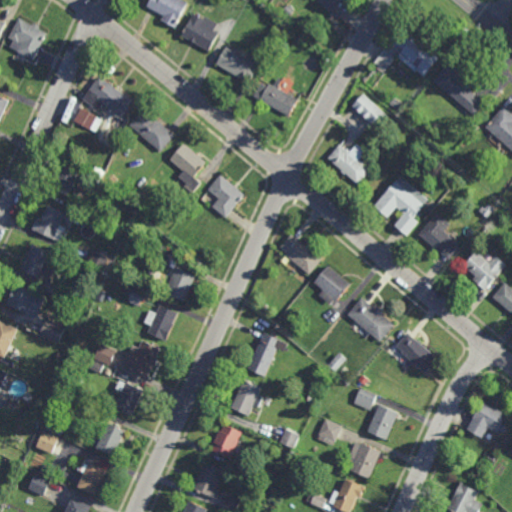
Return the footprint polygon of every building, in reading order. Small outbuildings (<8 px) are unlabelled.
[(152,0),(185,0),(189,2),(175,31),(160,23),(164,16),(149,8),(152,0)] [(352,0),(349,4),(343,0),(333,12),(318,1),(318,0),(352,0)] [(290,15),(284,9),(288,4),(295,10),(290,15)] [(214,50),(221,35),(215,32),(220,21),(206,15),(204,19),(195,14),(185,36),(214,50)] [(22,18),(50,34),(35,61),(21,53),(26,45),(11,37),(22,18)] [(399,30),(437,59),(422,78),(395,57),(402,49),(391,40),(399,30)] [(253,84),(262,68),(229,49),(220,65),(253,84)] [(449,65),(462,76),(459,79),(470,89),(469,91),(484,105),(474,117),(434,81),(449,65)] [(101,77),(135,101),(124,117),(105,103),(100,110),(85,99),(101,77)] [(292,117),(301,101),(272,85),(263,101),(292,117)] [(0,92),(10,97),(0,117),(0,92)] [(387,114),(364,94),(353,106),(376,127),(387,114)] [(96,132),(75,120),(81,108),(97,116),(97,117),(102,119),(96,132)] [(145,109),(177,137),(163,153),(131,126),(145,109)] [(503,109),(511,116),(511,152),(485,129),(503,109)] [(197,179),(209,163),(185,145),(173,161),(197,179)] [(358,187),(370,171),(358,161),(366,154),(356,146),(348,154),(339,147),(327,159),(358,187)] [(405,173),(399,167),(405,159),(412,164),(405,173)] [(64,164),(80,171),(73,187),(83,191),(78,202),(52,190),(64,164)] [(229,219),(248,196),(223,175),(211,190),(221,199),(215,207),(229,219)] [(405,237),(417,223),(411,218),(426,201),(398,177),(372,205),(387,218),(396,208),(403,215),(394,226),(405,237)] [(488,217),(480,210),(487,202),(495,209),(488,217)] [(66,213),(61,225),(70,229),(64,244),(34,231),(40,219),(43,221),(50,206),(66,213)] [(447,259),(458,247),(441,233),(447,225),(436,215),(419,234),(447,259)] [(314,276),(325,262),(295,236),(283,250),(314,276)] [(154,257),(147,254),(151,243),(158,246),(154,257)] [(35,244),(51,251),(41,276),(24,269),(35,244)] [(176,258),(169,255),(171,250),(179,253),(176,258)] [(105,272),(88,263),(94,251),(111,259),(105,272)] [(485,290),(505,267),(493,257),(488,264),(475,253),(464,266),(476,276),(473,279),(485,290)] [(340,301),(353,285),(331,267),(317,282),(327,290),(322,296),(332,304),(336,298),(340,301)] [(167,291),(188,300),(197,276),(177,268),(167,291)] [(163,279),(166,281),(164,285),(156,281),(157,278),(160,279),(160,277),(163,278),(163,279)] [(57,294),(41,287),(45,279),(61,287),(57,294)] [(17,285),(39,295),(38,297),(47,301),(41,314),(31,310),(29,314),(8,305),(17,285)] [(143,302),(129,296),(133,286),(147,292),(143,302)] [(504,286),(511,292),(511,311),(495,297),(504,286)] [(382,341),(395,325),(361,298),(348,315),(382,341)] [(149,334),(169,342),(180,313),(162,306),(158,315),(150,312),(146,323),(152,326),(149,334)] [(59,341),(40,333),(47,317),(66,325),(59,341)] [(0,324),(1,322),(19,329),(6,358),(0,355),(0,324)] [(253,368),(267,374),(278,348),(287,351),(291,342),(267,333),(253,368)] [(425,373),(436,360),(406,334),(395,347),(425,373)] [(134,369),(152,376),(162,350),(143,342),(139,351),(133,348),(127,362),(136,366),(134,369)] [(110,364),(94,357),(101,343),(116,350),(110,364)] [(62,359),(57,356),(60,350),(65,353),(62,359)] [(337,371),(329,365),(340,353),(347,360),(337,371)] [(100,372),(87,366),(91,358),(104,364),(100,372)] [(345,376),(340,372),(345,367),(349,371),(345,376)] [(0,368),(8,372),(0,390),(0,368)] [(235,407),(252,414),(265,387),(247,379),(235,407)] [(117,408),(136,416),(146,391),(121,381),(117,389),(124,391),(117,408)] [(371,410),(354,402),(361,387),(378,394),(371,410)] [(29,401),(23,396),(27,390),(34,395),(29,401)] [(7,410),(0,406),(0,397),(10,402),(7,410)] [(467,432),(481,439),(487,427),(499,433),(507,417),(480,404),(467,432)] [(382,405),(401,413),(388,442),(369,433),(382,405)] [(61,435),(46,428),(51,415),(67,422),(61,435)] [(334,446),(317,438),(326,418),(343,425),(334,446)] [(99,448),(118,456),(129,430),(105,419),(100,431),(106,433),(99,448)] [(215,452),(234,459),(244,432),(226,425),(215,452)] [(295,447),(280,442),(285,428),(300,434),(295,447)] [(52,452),(37,445),(44,430),(60,437),(52,452)] [(357,443),(384,454),(373,481),(353,472),(356,463),(349,460),(357,443)] [(493,460),(488,457),(490,452),(496,454),(493,460)] [(82,486),(100,494),(112,469),(88,457),(81,473),(87,475),(82,486)] [(209,463),(226,471),(217,490),(225,493),(220,503),(196,491),(209,463)] [(44,495),(29,488),(36,473),(51,480),(44,495)] [(348,480),(366,487),(361,499),(357,498),(352,511),(349,511),(332,505),(338,491),(343,493),(348,480)] [(447,509),(453,511),(477,511),(480,505),(471,501),(476,491),(459,483),(447,509)] [(234,511),(232,511),(222,507),(229,492),(241,497),(234,511)] [(316,495),(316,494),(328,500),(324,509),(312,504),(312,503),(308,501),(312,493),(316,495)] [(69,511),(91,511),(93,507),(75,499),(69,511)] [(188,511),(207,511),(208,510),(193,503),(188,511)]
